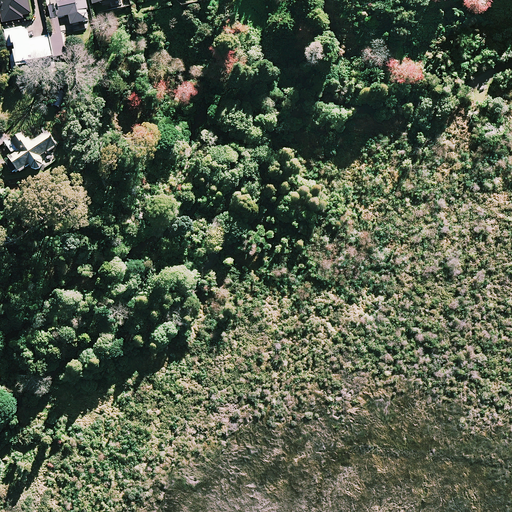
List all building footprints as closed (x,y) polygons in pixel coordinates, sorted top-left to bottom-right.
[(0,0),(0,14),(2,24),(31,18),(27,0),(0,0)] [(70,25),(86,22),(82,2),(86,2),(85,0),(54,0),(58,18),(68,16),(70,25)] [(49,36),(53,58),(66,55),(57,18),(56,19),(53,6),(47,7),(50,20),(48,20),(52,36),(49,36)] [(53,58),(49,36),(28,41),(24,26),(3,31),(12,69),(25,67),(24,64),(53,58)] [(0,145),(8,138),(0,129),(0,145)] [(46,132),(32,142),(28,137),(25,139),(21,133),(5,144),(12,155),(3,161),(13,174),(28,163),(30,167),(31,167),(32,168),(33,169),(34,169),(35,169),(36,169),(37,169),(38,168),(39,168),(40,167),(41,166),(41,165),(42,164),(42,163),(42,162),(42,160),(41,159),(39,157),(55,146),(46,132)]
